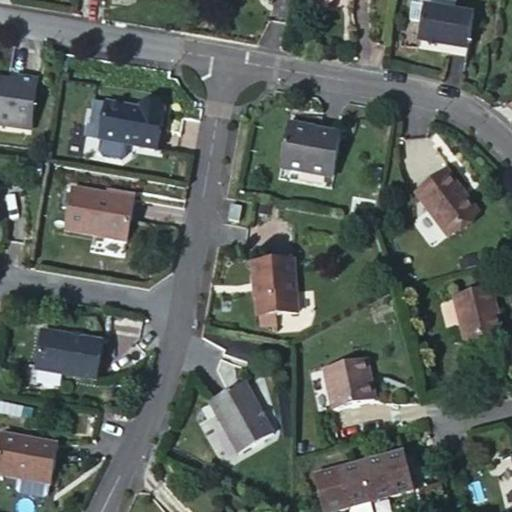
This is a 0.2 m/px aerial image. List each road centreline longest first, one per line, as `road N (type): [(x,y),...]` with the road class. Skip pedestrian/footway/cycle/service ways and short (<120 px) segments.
road 1 (residential): [(229,59),(451,102),(511,145)]
road 2 (residential): [(184,304),(229,59)]
road 3 (residential): [(0,19),(229,59)]
road 4 (residential): [(102,511),(169,367),(184,304)]
road 5 (residential): [(0,277),(184,304)]
